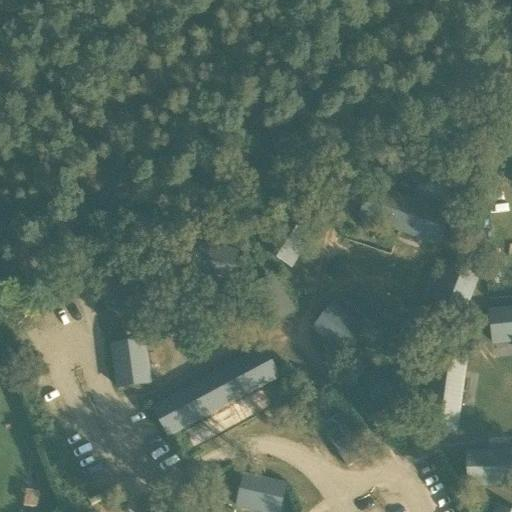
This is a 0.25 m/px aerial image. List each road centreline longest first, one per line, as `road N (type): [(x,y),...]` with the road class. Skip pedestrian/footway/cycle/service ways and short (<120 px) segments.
road 1 (unclassified): [(0,269),(459,86),(511,77)]
road 2 (unknown): [(332,493),(375,469),(393,469),(406,483),(372,424),(307,344),(302,318),(330,292),(407,279)]
